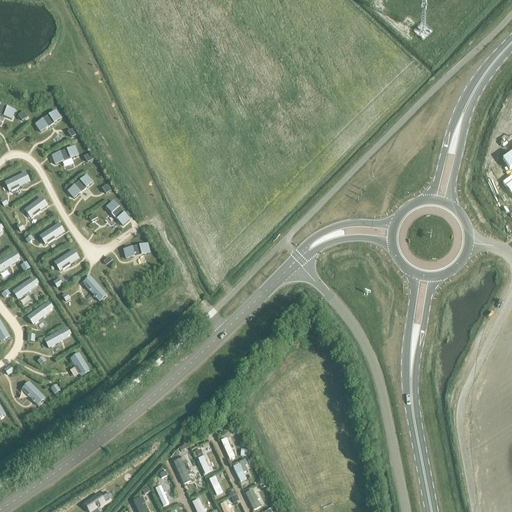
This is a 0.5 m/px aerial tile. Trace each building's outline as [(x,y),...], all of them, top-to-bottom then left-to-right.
[(0,107),(0,115),(11,120),(14,113),(0,107)] [(55,113),(36,126),(40,133),(60,120),(55,113)] [(19,117),(22,122),(27,119),(24,114),(19,117)] [(75,149),(53,158),(56,165),(77,157),(75,149)] [(84,159),(88,164),(93,160),(89,155),(84,159)] [(23,176),(6,184),(10,191),(27,182),(23,176)] [(87,178),(68,194),(74,199),(92,184),(87,178)] [(111,191),(107,186),(102,190),(106,195),(111,191)] [(41,200),(24,211),(29,219),(46,207),(41,200)] [(114,203),(107,208),(122,226),(128,221),(114,203)] [(58,227),(41,237),(46,244),(63,235),(58,227)] [(146,246),(123,252),(126,259),(148,254),(146,246)] [(72,252),(57,263),(61,270),(78,260),(72,252)] [(15,254),(1,263),(5,270),(19,261),(15,254)] [(91,280),(84,286),(98,300),(104,295),(91,280)] [(31,281),(18,291),(22,297),(36,287),(31,281)] [(62,286),(59,281),(54,284),(57,289),(62,286)] [(47,305),(34,315),(38,321),(52,312),(47,305)] [(65,331),(51,339),(54,345),(69,337),(65,331)] [(77,357),(71,362),(81,377),(88,373),(77,357)] [(13,373),(10,368),(5,371),(8,376),(13,373)] [(27,383),(22,390),(36,403),(42,398),(27,383)] [(56,387),(51,390),(54,395),(59,392),(56,387)] [(221,442),(230,461),(235,458),(227,440),(221,442)] [(201,450),(193,454),(196,459),(198,458),(198,459),(203,456),(201,450)] [(211,473),(204,458),(198,460),(205,476),(211,473)] [(191,483),(181,460),(174,463),(184,486),(191,483)] [(233,468),(240,483),(247,480),(244,474),(248,472),(246,467),(247,466),(245,461),(239,464),(239,463),(235,465),(236,467),(233,468)] [(217,497),(223,494),(215,478),(209,481),(217,497)] [(154,489),(163,509),(169,506),(163,492),(168,490),(165,484),(154,489)] [(246,495),(254,511),(261,508),(253,491),(246,495)] [(94,493),(75,505),(79,511),(80,511),(99,501),(94,493)] [(133,502),(138,511),(144,511),(142,506),(145,505),(143,499),(139,500),(133,502)] [(204,511),(199,502),(194,504),(197,511),(204,511)]
